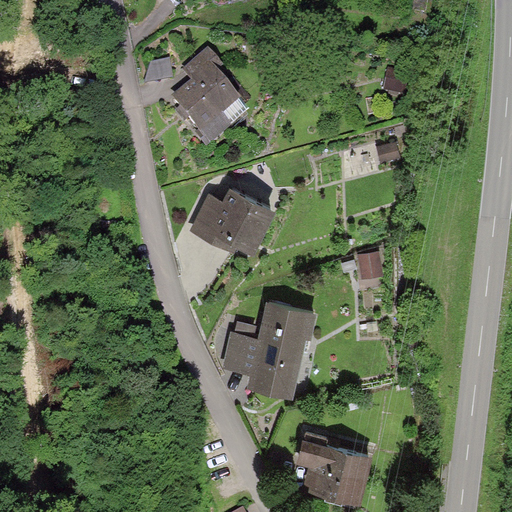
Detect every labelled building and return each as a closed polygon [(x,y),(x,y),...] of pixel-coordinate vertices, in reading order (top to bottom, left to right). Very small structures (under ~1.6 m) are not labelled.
[(258,88),(224,48),(181,85),(215,125),(258,88)] [(232,188),(215,180),(195,222),(226,236),(231,226),(257,238),(284,184),(243,165),(232,188)] [(384,244),(363,246),(365,272),(387,271),(384,244)] [(319,296),(274,285),(265,321),(239,315),(230,354),(257,360),(253,378),(296,389),(319,296)] [(361,491),(373,430),(302,415),(295,448),(319,453),(313,481),(361,491)] [(244,511),(239,501),(218,511),(244,511)]
